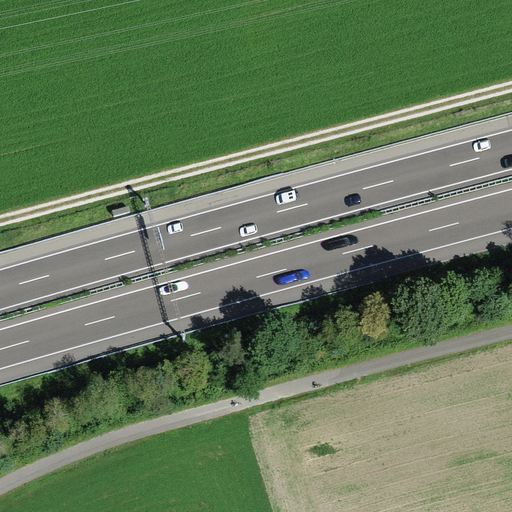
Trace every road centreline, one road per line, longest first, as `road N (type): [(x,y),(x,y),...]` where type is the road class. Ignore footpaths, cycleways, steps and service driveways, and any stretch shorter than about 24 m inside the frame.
road 1 (track): [(0,486),(109,440),(511,332)]
road 2 (motorway): [(0,349),(511,208)]
road 3 (motorway): [(511,149),(0,289)]
road 4 (track): [(511,85),(0,220)]
